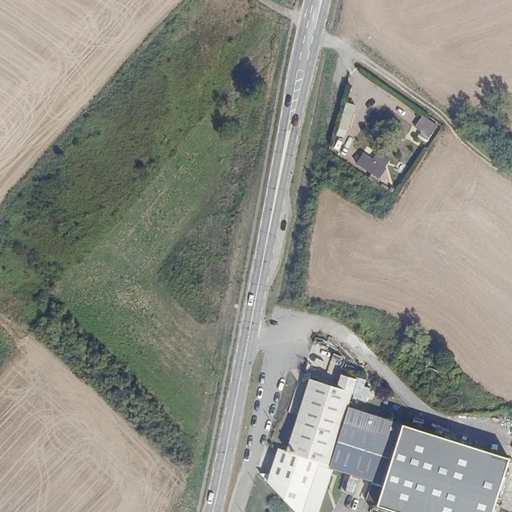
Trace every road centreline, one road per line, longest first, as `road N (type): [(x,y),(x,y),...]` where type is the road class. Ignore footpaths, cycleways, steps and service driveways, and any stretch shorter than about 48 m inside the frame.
road 1 (primary): [(318,0),(212,511)]
road 2 (track): [(265,0),(423,101),(511,176)]
road 3 (unknown): [(248,340),(276,348),(280,363),(236,511)]
